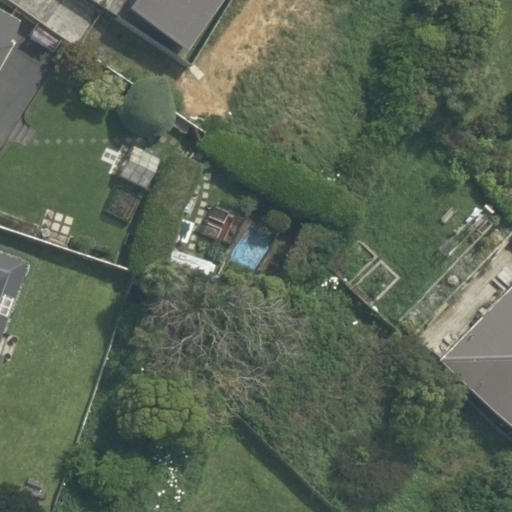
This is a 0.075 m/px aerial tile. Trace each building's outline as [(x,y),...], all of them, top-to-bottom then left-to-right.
[(96,0),(6,0),(69,41),(96,0)] [(109,0),(107,3),(166,42),(193,0),(109,0)] [(511,180),(499,196),(511,207),(511,180)] [(194,247),(150,242),(143,299),(187,304),(194,247)] [(0,286),(10,255),(0,251),(0,286)] [(511,254),(509,252),(408,360),(511,456),(511,254)]
